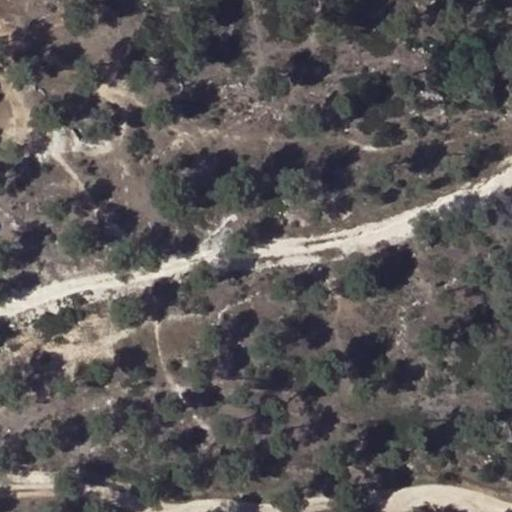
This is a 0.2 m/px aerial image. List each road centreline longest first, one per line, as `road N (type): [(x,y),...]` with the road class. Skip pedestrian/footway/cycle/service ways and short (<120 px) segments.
road 1 (track): [(0,304),(59,283),(133,279),(188,254),(330,247),(511,163)]
road 2 (track): [(191,511),(434,494),(511,509)]
